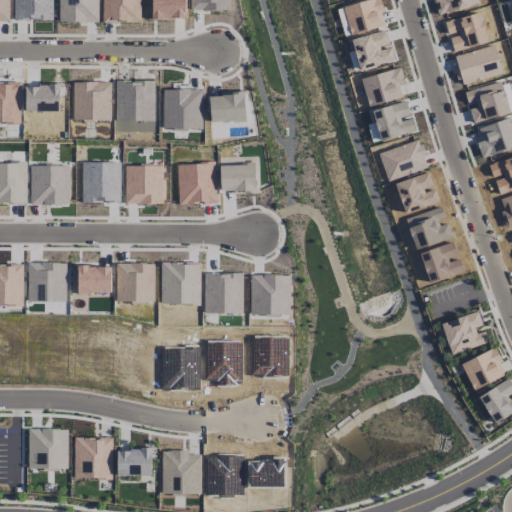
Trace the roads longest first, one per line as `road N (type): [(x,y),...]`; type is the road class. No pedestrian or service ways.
road 1 (residential): [(410,0),(511,317)]
road 2 (residential): [(0,398),(88,402),(167,419),(260,419)]
road 3 (residential): [(0,229),(254,233)]
road 4 (residential): [(0,54),(214,51)]
